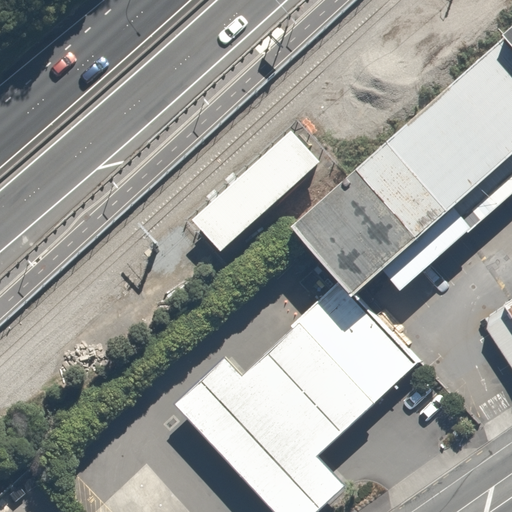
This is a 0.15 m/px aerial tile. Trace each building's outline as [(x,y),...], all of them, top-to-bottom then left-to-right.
[(511,25),(502,35),(504,37),(511,45),(511,25)] [(511,45),(504,37),(292,225),(339,283),(350,297),(511,154),(511,45)] [(193,221),(221,251),(319,161),(290,130),(193,221)] [(350,297),(339,283),(291,326),(294,329),(367,408),(416,365),(350,297)] [(511,301),(492,314),(487,327),(511,365),(511,301)] [(367,408),(294,329),(267,354),(242,377),(224,358),(174,403),(274,511),(318,511),(346,486),(317,454),(343,430),(367,408)]
